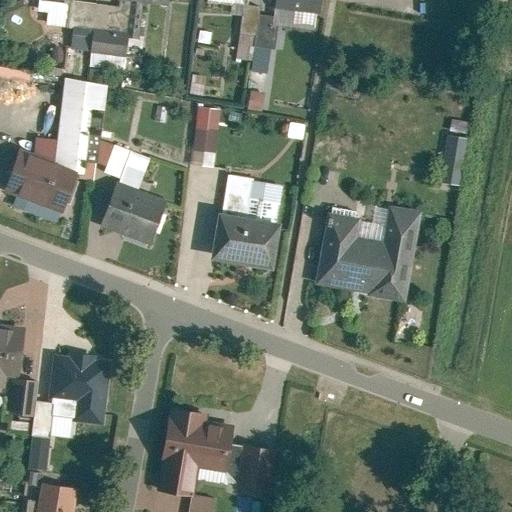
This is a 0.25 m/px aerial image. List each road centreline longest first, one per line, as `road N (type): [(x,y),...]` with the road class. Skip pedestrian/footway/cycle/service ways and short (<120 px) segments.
road 1 (residential): [(162,303),(511,428)]
road 2 (residential): [(162,303),(116,511)]
road 3 (residential): [(0,245),(162,303)]
